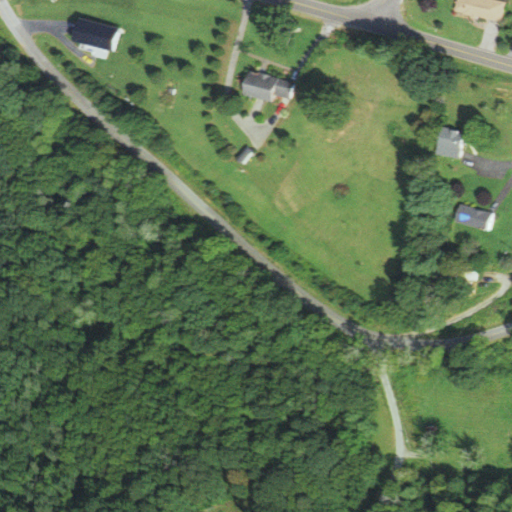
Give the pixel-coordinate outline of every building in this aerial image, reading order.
[(495,0),(458,0),(456,10),(500,20),(504,2),(495,0)] [(87,17),(124,28),(117,51),(80,41),(87,17)] [(255,72),(249,93),(275,101),(277,93),(291,97),(295,83),(255,72)] [(443,127),(438,153),(461,158),(466,132),(443,127)] [(462,204),(458,220),(491,229),(496,213),(462,204)] [(433,269),(433,278),(477,279),(477,271),(433,269)]
